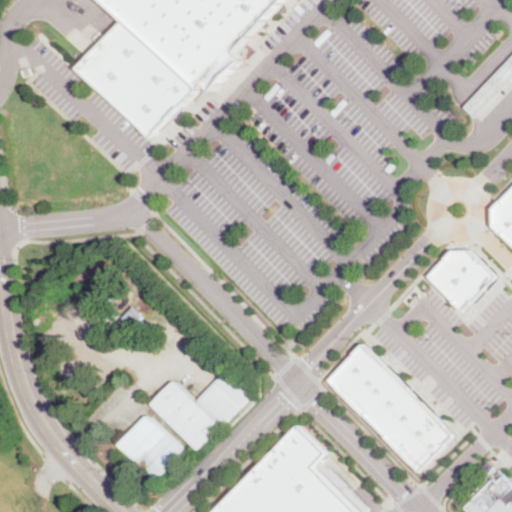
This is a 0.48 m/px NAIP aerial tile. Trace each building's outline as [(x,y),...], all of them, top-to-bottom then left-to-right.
[(110,0),(129,19),(197,87),(200,90),(206,85),(211,91),(244,60),(236,51),(287,0),(110,0)] [(304,10),(300,14),(293,7),(297,3),(304,10)] [(129,19),(80,67),(149,137),(197,87),(129,19)] [(331,31),(318,45),(313,41),(327,27),(331,31)] [(422,54),(415,61),(411,56),(418,50),(422,54)] [(511,61),(511,83),(479,116),(468,105),(511,61)] [(408,68),(401,75),(397,71),(404,64),(408,68)] [(278,85),(264,99),(260,95),(274,81),(278,85)] [(347,101),(334,115),(330,111),(343,97),(347,101)] [(334,154),(328,162),(323,158),(330,151),(334,154)] [(397,164),(390,172),(386,168),(393,160),(397,164)] [(511,234),(511,195),(500,207),(500,222),(511,234)] [(363,222),(356,230),(352,225),(358,218),(363,222)] [(476,250),(457,250),(434,274),(467,307),(501,275),(476,250)] [(88,304),(83,310),(78,306),(83,300),(88,304)] [(145,312),(122,336),(115,329),(138,305),(145,312)] [(368,344),(333,379),(425,470),(460,434),(368,344)] [(224,378),(223,378),(223,377),(231,370),(239,378),(226,378),(224,378)] [(253,397),(247,404),(203,450),(157,405),(180,381),(201,401),(223,378),(224,378),(226,378),(239,378),(256,394),(253,397)] [(169,473),(161,481),(124,445),(151,418),(152,416),(189,452),(169,473)] [(300,423),(212,511),(363,511),(315,464),(328,451),(300,423)] [(511,511),(511,477),(493,460),(482,471),(490,478),(474,494),(479,499),(471,508),(475,511),(511,511)]
